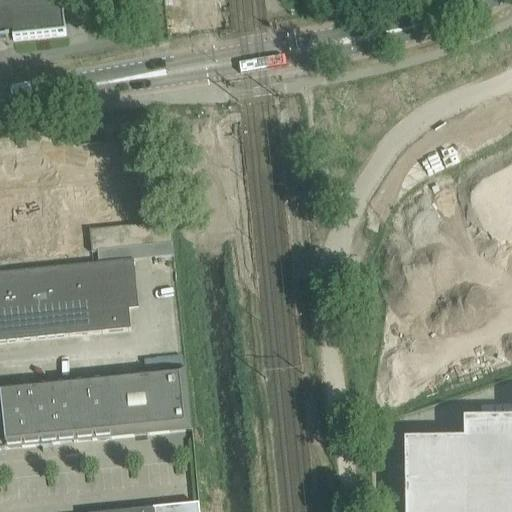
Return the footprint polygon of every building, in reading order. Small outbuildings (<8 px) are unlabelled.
[(0,0),(0,42),(16,41),(11,0),(0,0)] [(11,0),(16,41),(66,36),(63,0),(54,1),(53,0),(11,0)] [(171,223),(150,225),(153,248),(173,246),(171,223)] [(0,344),(131,332),(129,312),(124,263),(123,251),(98,254),(99,266),(0,275),(0,344)] [(0,450),(57,445),(190,431),(184,371),(51,383),(0,388),(0,450)] [(511,511),(511,422),(464,423),(465,443),(405,444),(406,511),(511,511)]
